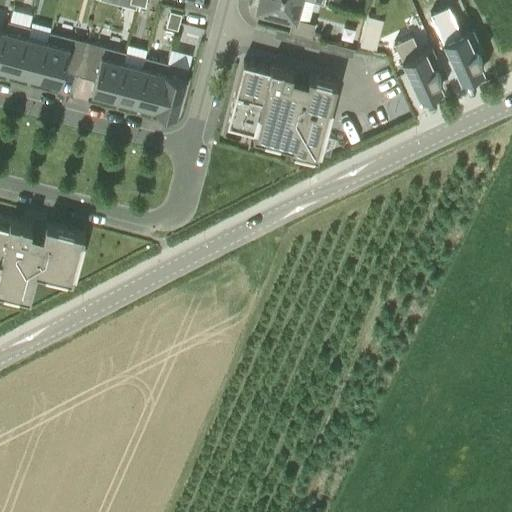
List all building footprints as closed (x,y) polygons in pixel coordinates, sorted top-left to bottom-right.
[(258,0),(257,7),(292,16),(295,17),(295,16),(299,0),(258,0)] [(168,18),(179,21),(181,13),(170,10),(168,18)] [(453,13),(435,21),(460,78),(473,72),(472,69),(483,65),(480,58),(481,58),(477,49),(482,46),(472,25),(460,30),(453,13)] [(292,16),(289,30),(311,36),(315,22),(295,16),(295,17),(292,16)] [(168,18),(166,26),(177,28),(179,21),(168,18)] [(0,66),(18,71),(28,34),(30,25),(8,19),(5,28),(0,48),(0,66)] [(274,35),(352,56),(354,48),(276,27),(274,35)] [(88,40),(50,30),(47,39),(37,76),(60,82),(63,69),(79,73),(88,40)] [(412,31),(394,39),(419,96),(432,90),(431,88),(442,83),(439,76),(440,76),(436,67),(441,65),(431,43),(419,48),(412,31)] [(363,33),(360,44),(376,49),(379,37),(363,33)] [(37,76),(47,39),(28,34),(18,71),(37,76)] [(79,73),(94,77),(91,90),(114,96),(123,59),(126,50),(88,40),(79,73)] [(171,61),(192,63),(193,50),(172,48),(171,61)] [(155,107),(167,61),(145,55),(143,64),(133,101),(155,107)] [(114,96),(133,101),(143,64),(123,59),(114,96)] [(227,121),(240,124),(254,128),(252,132),(273,137),(277,138),(291,142),(290,146),(308,151),(318,153),(323,133),(337,80),(309,72),(308,78),(292,73),(293,68),(271,62),(270,66),(243,59),(229,111),(227,121)] [(188,66),(167,61),(155,107),(176,112),(188,66)] [(0,287),(30,295),(37,268),(55,272),(55,271),(53,271),(56,260),(75,265),(85,230),(46,220),(43,232),(30,229),(32,223),(0,214),(0,287)]
